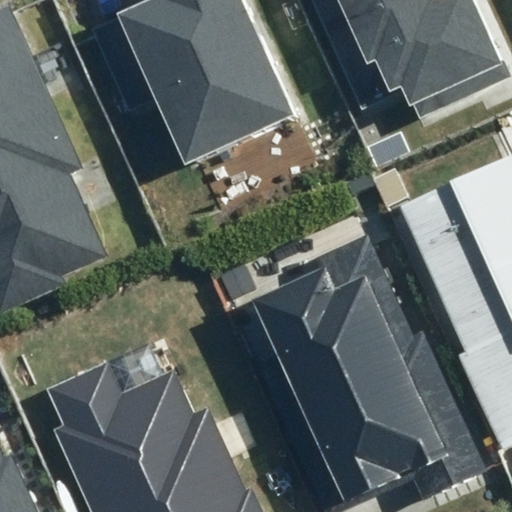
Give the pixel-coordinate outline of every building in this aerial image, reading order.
[(154,103),(184,167),(298,116),(244,0),(149,0),(89,27),(128,114),(154,103)] [(309,0),(361,113),(405,93),(410,103),(500,62),(471,0),(429,0),(309,0)] [(0,311),(0,312),(67,286),(61,275),(107,256),(69,174),(82,168),(9,6),(0,9),(0,311)] [(511,160),(510,156),(400,206),(466,351),(459,354),(502,449),(511,444),(511,160)] [(337,511),(412,478),(423,500),(487,470),(422,331),(414,335),(367,234),(286,271),(290,280),(231,307),(325,511),(337,511)] [(123,391),(108,359),(47,388),(65,426),(56,430),(93,511),(262,511),(251,486),(246,489),(207,407),(194,413),(173,368),(123,391)] [(4,457),(0,447),(0,511),(37,511),(12,454),(4,457)]
